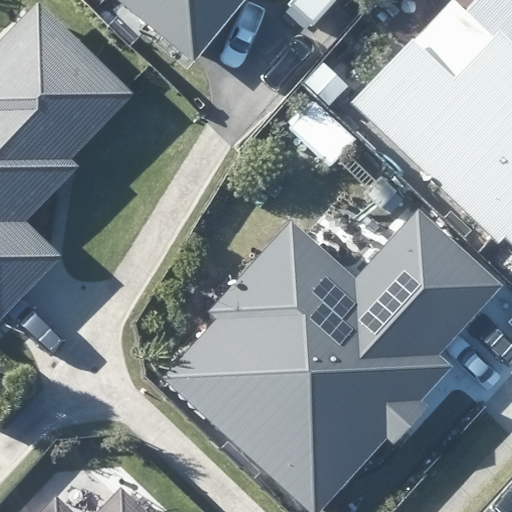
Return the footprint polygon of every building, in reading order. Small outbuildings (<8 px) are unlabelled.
[(118,0),(195,61),(244,0),(118,0)] [(347,117),(497,253),(505,244),(511,250),(511,0),(480,0),(466,16),(452,3),(347,117)] [(30,9),(0,40),(0,318),(55,260),(20,227),(66,178),(57,169),(125,97),(30,9)] [(459,337),(478,355),(509,384),(511,380),(511,303),(497,289),(418,217),(352,289),(291,233),(205,326),(211,332),(164,383),(303,511),(320,511),(389,437),(396,444),(425,411),(419,405),(446,375),(434,364),(459,337)] [(145,511),(120,488),(96,511),(69,511),(63,506),(57,511),(145,511)]
